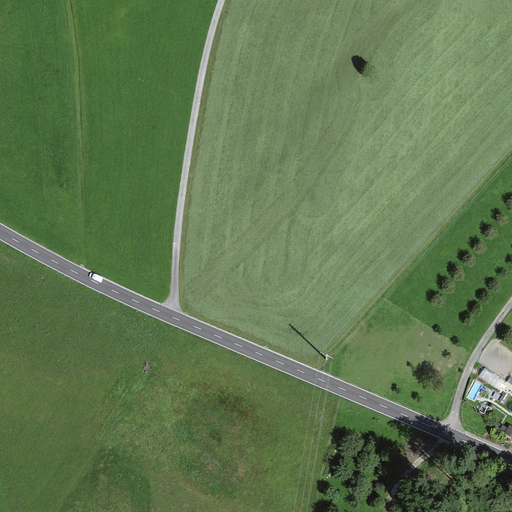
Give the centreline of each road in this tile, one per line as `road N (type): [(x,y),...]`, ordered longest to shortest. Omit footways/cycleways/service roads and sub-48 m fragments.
road 1 (tertiary): [(511,463),(117,293),(0,231)]
road 2 (track): [(221,0),(184,173),(172,317)]
road 3 (track): [(511,301),(471,361),(449,434)]
